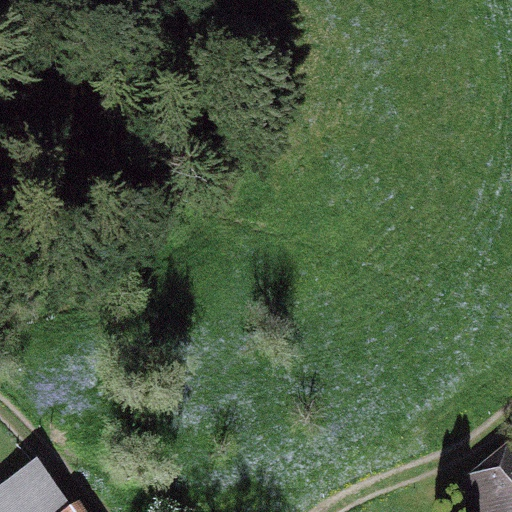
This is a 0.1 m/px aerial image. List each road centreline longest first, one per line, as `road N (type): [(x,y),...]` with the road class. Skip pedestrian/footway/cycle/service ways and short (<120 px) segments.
road 1 (track): [(511,424),(361,483),(321,511)]
road 2 (track): [(95,511),(55,450),(0,404)]
